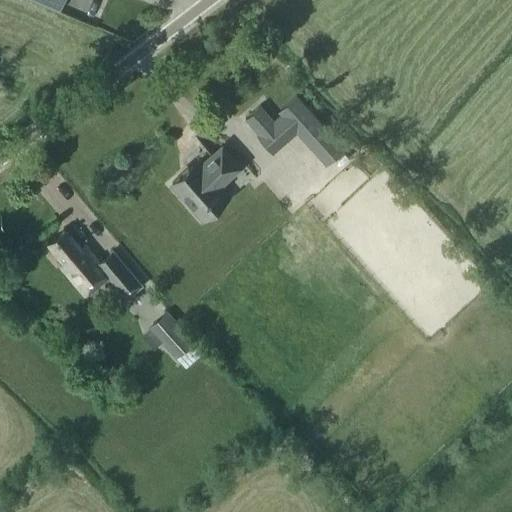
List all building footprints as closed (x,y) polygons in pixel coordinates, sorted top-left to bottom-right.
[(37,0),(60,9),(63,0),(37,0)] [(260,103),(245,117),(258,131),(273,117),(260,103)] [(345,147),(313,111),(297,125),(329,161),(345,147)] [(220,183),(240,165),(222,145),(197,168),(192,163),(172,182),(203,216),(214,206),(218,206),(228,198),(228,194),(229,193),(220,183)] [(99,261),(84,244),(81,247),(65,229),(50,242),(65,260),(61,263),(85,292),(108,273),(127,296),(141,283),(113,249),(99,261)] [(176,357),(193,341),(166,310),(148,326),(176,357)]
